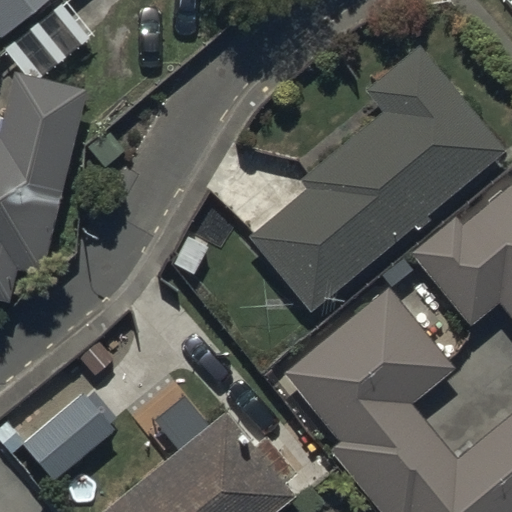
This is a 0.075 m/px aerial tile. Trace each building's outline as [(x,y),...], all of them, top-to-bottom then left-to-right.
[(0,0),(0,43),(53,0),(0,0)] [(506,152),(419,47),(364,91),(386,117),(305,183),(311,190),(249,240),(310,315),(416,228),(420,233),(431,224),(426,217),(506,152)] [(88,90),(18,73),(3,135),(0,134),(0,299),(13,303),(23,268),(41,272),(88,90)] [(511,187),(462,231),(453,221),(410,257),(472,329),(499,306),(511,320),(511,187)] [(384,292),(281,375),(339,445),(327,454),(374,511),(511,511),(511,416),(453,464),(407,408),(449,374),(445,369),(454,362),(402,299),(395,305),(384,292)] [(222,405),(92,511),(269,511),(294,492),(222,405)]
